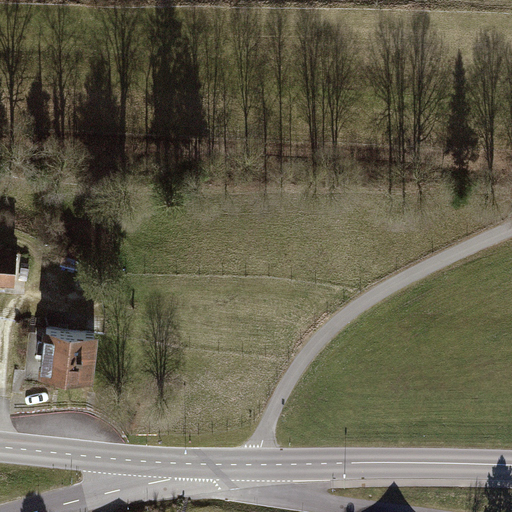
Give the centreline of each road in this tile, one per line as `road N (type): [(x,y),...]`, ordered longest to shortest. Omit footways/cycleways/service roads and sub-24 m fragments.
road 1 (track): [(0,115),(38,112),(144,144),(511,157)]
road 2 (residential): [(260,465),(268,429),(326,334),(392,287),(511,230)]
road 3 (tertiary): [(260,465),(511,464)]
road 4 (tertiary): [(0,447),(165,462)]
road 5 (residential): [(260,465),(276,496),(380,511)]
road 6 (tertiary): [(165,462),(159,477),(142,484),(41,511)]
